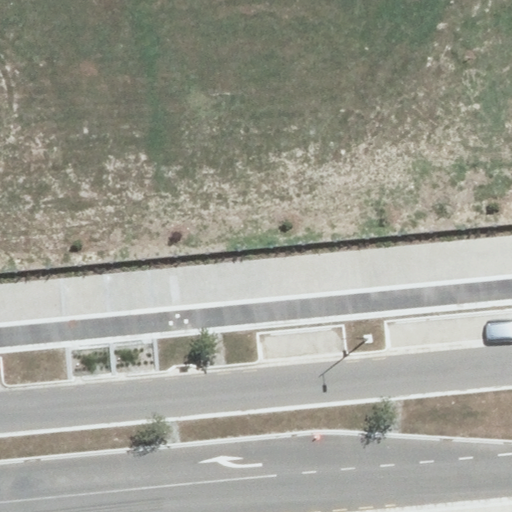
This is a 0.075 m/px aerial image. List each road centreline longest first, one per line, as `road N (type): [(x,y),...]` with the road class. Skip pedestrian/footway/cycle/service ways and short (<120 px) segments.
road 1 (tertiary): [(0,409),(511,359)]
road 2 (residential): [(0,100),(234,153),(349,170),(426,166)]
road 3 (tertiary): [(511,473),(96,511)]
